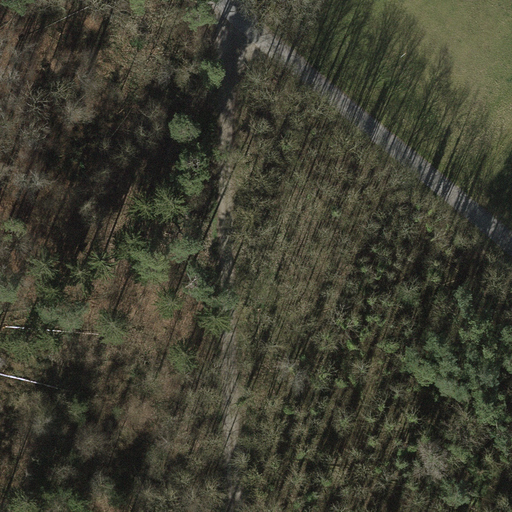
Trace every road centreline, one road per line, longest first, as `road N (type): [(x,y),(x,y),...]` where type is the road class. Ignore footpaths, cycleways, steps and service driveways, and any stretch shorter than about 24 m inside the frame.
road 1 (track): [(236,511),(219,0)]
road 2 (unclassified): [(222,0),(511,243)]
